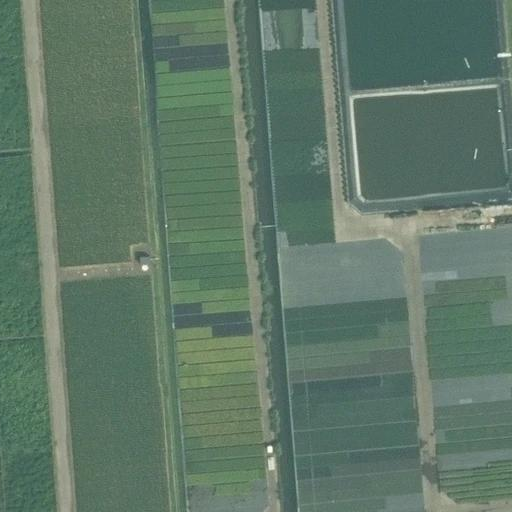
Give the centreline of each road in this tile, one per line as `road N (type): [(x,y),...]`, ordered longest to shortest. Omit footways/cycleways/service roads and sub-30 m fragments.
road 1 (track): [(322,0),(342,229),(407,224),(433,511)]
road 2 (track): [(66,511),(29,0)]
